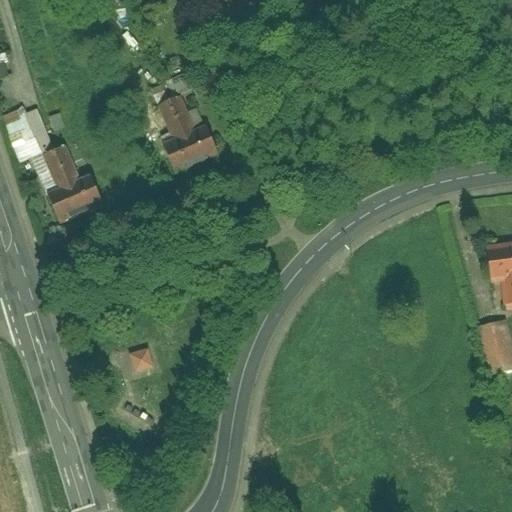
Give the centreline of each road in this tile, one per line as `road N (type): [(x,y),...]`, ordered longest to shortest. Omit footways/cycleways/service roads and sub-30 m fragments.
road 1 (tertiary): [(211,511),(270,305),(381,216),(511,183)]
road 2 (tertiary): [(90,511),(0,216)]
